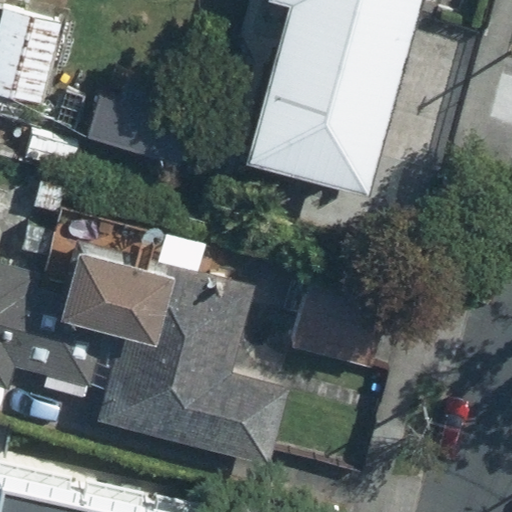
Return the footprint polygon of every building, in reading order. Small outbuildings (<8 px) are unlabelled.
[(58,13),(0,0),(0,91),(39,102),(62,14),(58,13)] [(277,0),(235,155),(359,189),(411,0),(277,0)] [(80,215),(75,236),(66,233),(56,274),(0,260),(0,381),(4,382),(8,364),(39,371),(36,383),(82,394),(85,380),(99,383),(91,420),(268,462),(287,382),(226,367),(244,291),(202,281),(205,267),(194,264),(200,238),(163,229),(157,255),(138,251),(143,230),(80,215)] [(388,281),(306,263),(289,345),(370,362),(388,281)] [(0,511),(200,511),(204,497),(0,450),(0,511)]
